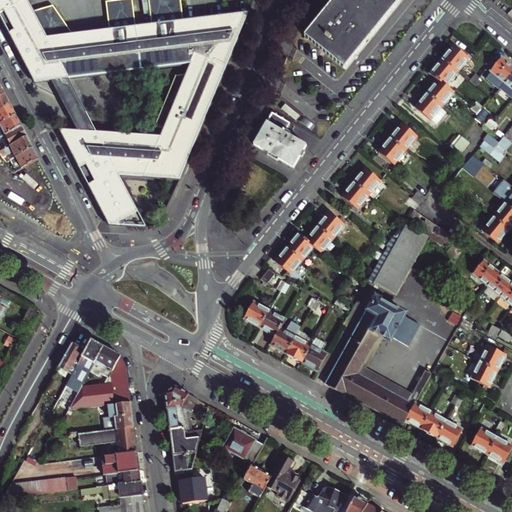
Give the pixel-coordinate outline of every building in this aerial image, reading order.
[(0,0),(0,14),(35,82),(51,80),(78,129),(60,129),(104,218),(109,223),(145,225),(120,176),(178,180),(249,13),(210,19),(191,66),(187,75),(176,76),(155,128),(165,129),(162,136),(157,148),(103,144),(97,132),(70,82),(65,72),(76,66),(77,33),(63,3),(43,2),(41,0),(0,0)] [(109,29),(114,66),(188,57),(184,22),(181,0),(148,0),(152,27),(136,29),(133,0),(106,3),(109,29)] [(333,0),(304,36),(344,68),(399,0),(333,0)] [(210,19),(184,22),(188,57),(114,66),(109,29),(77,33),(76,66),(65,72),(70,82),(191,66),(210,19)] [(442,59),(458,72),(469,59),(453,46),(443,58),(442,59)] [(491,71),(504,82),(511,72),(511,65),(502,58),(491,71)] [(438,79),(446,86),(458,72),(442,59),(431,73),(438,79)] [(511,72),(504,82),(501,86),(511,95),(511,72)] [(476,73),(470,81),(473,83),(479,76),(476,73)] [(483,79),(479,76),(473,83),(477,86),(483,79)] [(446,86),(438,79),(427,93),(443,106),(454,92),(446,86)] [(443,106),(427,93),(415,108),(431,120),(443,106)] [(0,109),(10,104),(5,94),(0,96),(0,109)] [(477,102),(474,106),(480,111),(482,109),(483,108),(477,102)] [(0,123),(16,115),(10,104),(0,109),(0,123)] [(471,109),(478,114),(480,111),(474,106),(471,109)] [(478,114),(475,118),(481,123),(488,114),(482,109),(480,111),(478,114)] [(296,126),(273,112),(254,145),(293,168),(307,146),(290,135),(296,126)] [(21,126),(16,115),(0,123),(0,136),(6,134),(21,126)] [(488,129),(494,122),(490,119),(485,126),(488,129)] [(497,125),(494,122),(488,129),(492,132),(497,125)] [(402,124),(392,137),(407,150),(418,136),(402,124)] [(507,132),(510,129),(504,125),(499,131),(505,136),(507,132)] [(0,150),(27,136),(21,126),(6,134),(9,139),(0,143),(0,150)] [(162,136),(97,132),(103,144),(157,148),(162,136)] [(16,156),(33,148),(27,136),(0,150),(0,153),(2,156),(14,151),(16,156)] [(396,163),(407,150),(392,137),(381,151),(396,163)] [(459,156),(470,143),(463,137),(452,150),(459,156)] [(505,156),(491,144),(484,139),(479,145),(500,161),(505,156)] [(494,140),(491,144),(505,156),(508,151),(494,140)] [(17,170),(39,160),(33,148),(16,156),(11,159),(17,170)] [(459,156),(452,150),(449,154),(456,159),(459,156)] [(487,171),(490,168),(483,162),(471,151),(466,157),(479,168),(480,165),(487,171)] [(486,158),(483,162),(490,168),(493,164),(486,158)] [(366,168),(355,182),(371,195),(381,181),(366,168)] [(449,178),(439,190),(445,195),(455,183),(449,178)] [(511,209),(511,184),(505,179),(500,186),(501,187),(497,191),(506,198),(504,200),(506,201),(506,202),(505,203),(511,209)] [(360,208),(371,195),(355,182),(344,196),(360,208)] [(465,185),(462,189),(468,194),(471,191),(465,185)] [(501,187),(500,186),(494,193),(506,202),(506,201),(504,200),(506,198),(497,191),(501,187)] [(468,194),(462,189),(459,192),(466,198),(468,194)] [(423,201),(426,197),(419,191),(416,195),(423,201)] [(420,204),(423,201),(416,195),(413,199),(420,204)] [(420,204),(413,199),(411,197),(406,202),(416,210),(420,204)] [(511,225),(511,209),(505,203),(495,216),(494,217),(509,229),(511,225)] [(415,210),(408,221),(415,226),(422,215),(415,210)] [(329,211),(318,226),(334,239),(345,224),(329,211)] [(415,226),(421,230),(428,219),(422,215),(415,226)] [(509,229),(494,217),(483,231),(498,243),(509,230),(509,229)] [(421,230),(427,234),(434,223),(428,219),(421,230)] [(427,234),(433,238),(440,227),(434,223),(427,234)] [(429,237),(406,224),(397,235),(388,246),(385,251),(374,271),(369,279),(397,294),(429,237)] [(318,226),(306,240),(314,246),(322,253),(334,239),(318,226)] [(433,238),(439,243),(447,231),(440,227),(433,238)] [(447,231),(439,243),(445,247),(453,236),(447,231)] [(303,260),(314,246),(306,240),(299,234),(288,247),(303,260)] [(381,236),(379,239),(386,245),(389,242),(381,236)] [(384,248),(386,245),(379,239),(376,242),(384,248)] [(462,250),(454,245),(449,251),(457,257),(462,250)] [(292,273),(302,261),(303,260),(288,247),(287,248),(277,260),(292,273)] [(474,274),(487,285),(498,272),(484,261),(474,274)] [(269,283),(276,274),(270,269),(262,279),(268,284),(269,283)] [(269,283),(278,288),(283,281),(286,283),(289,278),(277,272),(276,274),(269,283)] [(511,283),(498,272),(487,285),(501,296),(511,283)] [(354,273),(351,277),(358,283),(361,279),(354,273)] [(358,283),(351,277),(349,280),(356,286),(358,283)] [(282,290),(286,283),(283,281),(278,288),(282,290)] [(290,285),(286,283),(282,290),(286,293),(290,285)] [(511,283),(501,296),(511,305),(511,283)] [(364,306),(369,308),(370,309),(377,297),(370,293),(364,306)] [(313,307),(317,300),(313,297),(309,305),(313,307)] [(369,308),(327,384),(346,395),(347,393),(378,410),(404,424),(407,420),(416,402),(432,373),(426,370),(413,393),(408,402),(358,374),(362,365),(380,333),(391,339),(405,313),(377,297),(370,309),(369,308)] [(317,300),(313,307),(317,310),(321,302),(317,300)] [(338,300),(335,304),(343,308),(345,304),(338,300)] [(245,319),(261,328),(271,310),(255,301),(245,319)] [(287,319),(271,310),(261,328),(277,336),(282,328),(287,319)] [(465,319),(462,322),(470,327),(472,323),(465,319)] [(457,332),(468,338),(471,332),(468,331),(470,327),(462,322),(457,332)] [(494,324),(489,332),(494,335),(498,327),(494,324)] [(502,329),(498,327),(494,335),(497,337),(502,329)] [(272,345),(287,354),(297,336),(282,328),(277,336),(272,345)] [(464,345),(468,338),(457,332),(453,339),(464,345)] [(297,336),(287,354),(303,362),(313,345),(297,336)] [(318,371),(328,353),(322,350),(326,344),(316,338),(313,345),(303,362),(304,363),(318,371)] [(89,373),(104,347),(104,346),(91,339),(85,350),(81,357),(71,375),(69,379),(69,380),(65,387),(78,394),(81,387),(89,373)] [(59,368),(71,375),(81,357),(85,350),(72,344),(59,368)] [(480,361),(498,370),(506,355),(489,345),(480,361)] [(113,370),(121,357),(120,356),(104,347),(89,373),(99,378),(100,375),(107,379),(105,384),(112,383),(112,380),(113,377),(116,378),(119,373),(113,370)] [(108,405),(131,402),(127,370),(121,357),(113,370),(119,373),(116,378),(113,377),(112,380),(112,383),(105,384),(81,387),(78,394),(68,410),(108,405)] [(489,386),(498,370),(480,361),(472,377),(489,386)] [(437,368),(445,373),(447,368),(439,364),(437,368)] [(437,368),(435,372),(443,377),(445,373),(437,368)] [(60,386),(64,388),(65,387),(69,380),(69,379),(65,377),(60,386)] [(187,393),(175,387),(165,393),(166,406),(167,414),(174,472),(190,470),(191,469),(202,429),(191,431),(189,414),(189,411),(191,412),(198,399),(187,393)] [(451,401),(455,404),(460,396),(456,393),(451,401)] [(460,396),(455,404),(459,406),(464,398),(460,396)] [(475,409),(481,412),(487,401),(482,398),(475,409)] [(131,402),(108,405),(109,419),(114,418),(115,424),(104,426),(104,431),(134,427),(131,402)] [(422,428),(431,410),(416,402),(407,420),(422,428)] [(431,410),(422,428),(437,437),(447,419),(432,411),(431,410)] [(447,419),(437,437),(452,445),(462,427),(447,419)] [(498,429),(502,431),(506,424),(502,422),(498,429)] [(136,440),(134,427),(104,431),(78,434),(80,447),(110,443),(117,442),(136,440)] [(473,445),(489,454),(498,437),(483,428),(473,445)] [(252,466),(264,445),(235,429),(225,448),(245,460),(244,461),(252,466)] [(511,444),(498,437),(489,454),(504,462),(511,448),(511,444)] [(118,445),(119,455),(137,453),(136,440),(117,442),(118,445)] [(139,470),(137,453),(119,455),(93,458),(94,468),(103,466),(104,475),(139,470)] [(273,477),(272,477),(268,484),(280,491),(278,495),(288,501),(301,479),(288,472),(293,462),(284,457),(273,477)] [(252,466),(244,480),(253,485),(249,492),(260,498),(268,484),(272,477),(252,466)] [(192,479),(190,470),(174,472),(179,505),(187,503),(207,501),(204,478),(192,479)] [(141,482),(139,472),(107,476),(109,486),(141,482)] [(20,498),(61,492),(60,478),(28,482),(20,498)] [(20,498),(28,482),(11,484),(2,500),(16,498),(20,498)] [(109,486),(79,490),(80,496),(102,493),(103,500),(119,498),(120,505),(111,506),(111,511),(144,511),(141,482),(109,486)] [(325,495),(322,493),(318,501),(308,495),(301,508),(310,511),(339,511),(348,497),(328,488),(325,495)] [(350,494),(348,497),(339,511),(363,511),(368,504),(350,494)] [(217,509),(221,511),(226,511),(232,503),(223,499),(217,509)]
